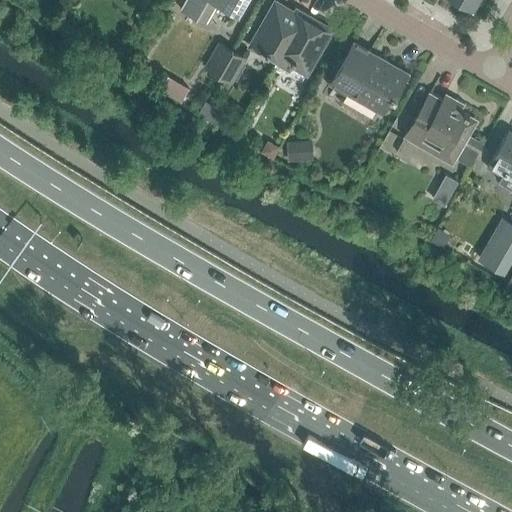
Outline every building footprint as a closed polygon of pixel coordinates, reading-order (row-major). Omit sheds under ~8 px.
[(185,0),(180,9),(205,23),(217,3),(240,17),(249,0),(185,0)] [(265,52),(277,59),(303,13),(295,8),(293,11),(275,1),(249,46),(263,54),(265,52)] [(303,13),(277,59),(289,66),(291,63),(308,73),(333,29),(303,13)] [(353,41),(329,83),(347,93),(349,90),(383,109),(391,96),(395,98),(409,73),(353,41)] [(405,136),(452,162),(477,118),(462,109),(465,103),(447,93),(443,101),(429,93),(405,136)] [(511,135),(506,132),(487,167),(502,175),(504,171),(511,175),(511,135)]
